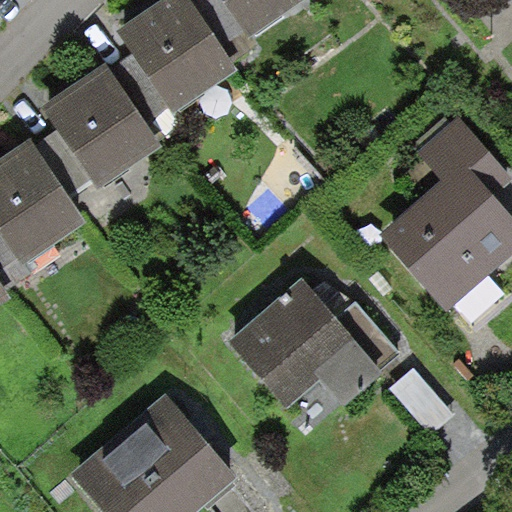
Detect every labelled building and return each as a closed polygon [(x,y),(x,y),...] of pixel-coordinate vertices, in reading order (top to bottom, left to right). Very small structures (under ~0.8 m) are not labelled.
[(235,32),(216,0),(170,0),(115,32),(130,58),(161,111),(251,59),(235,32)] [(216,0),(235,32),(290,0),(216,0)] [(161,111),(130,58),(38,110),(49,129),(83,188),(175,136),(161,111)] [(451,175),(385,228),(441,297),(511,239),(511,204),(499,188),(511,177),(511,165),(470,114),(429,148),(451,175)] [(83,188),(49,129),(0,158),(0,250),(9,266),(98,213),(83,188)] [(9,266),(0,250),(0,301),(22,287),(9,266)] [(313,280),(239,337),(284,395),(322,366),(345,396),(404,350),(362,294),(338,312),(313,280)] [(174,393),(84,470),(119,511),(195,511),(242,472),(174,393)]
